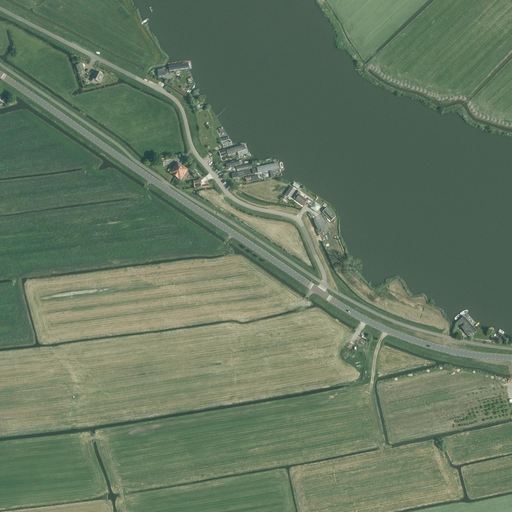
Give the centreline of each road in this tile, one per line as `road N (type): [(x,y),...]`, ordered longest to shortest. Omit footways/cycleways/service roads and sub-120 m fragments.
road 1 (residential): [(321,292),(324,273),(300,223),(230,196),(194,151),(173,98),(0,8)]
road 2 (track): [(67,510),(106,502),(90,443),(99,433),(370,386),(385,329)]
road 3 (tertiary): [(321,292),(0,74)]
road 4 (tertiary): [(511,358),(421,343),(321,292)]
